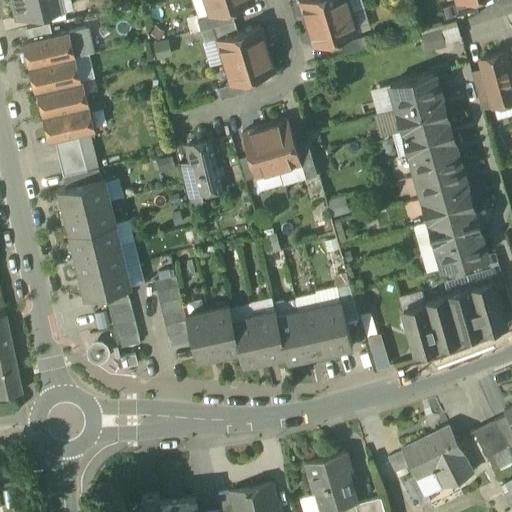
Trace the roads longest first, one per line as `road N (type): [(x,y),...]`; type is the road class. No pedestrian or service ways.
road 1 (tertiary): [(93,425),(236,427),(511,349)]
road 2 (tertiary): [(56,398),(0,140)]
road 3 (residential): [(190,121),(308,86),(280,0)]
